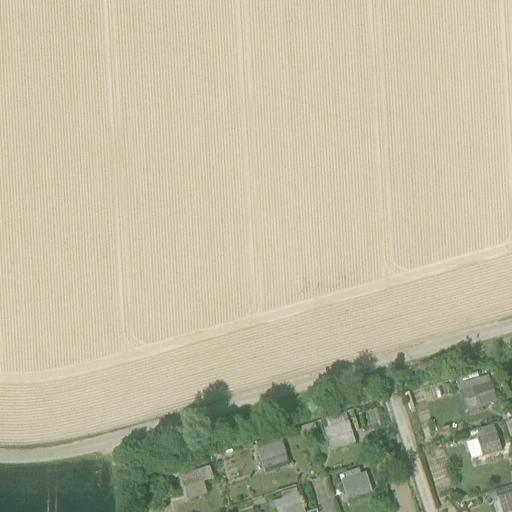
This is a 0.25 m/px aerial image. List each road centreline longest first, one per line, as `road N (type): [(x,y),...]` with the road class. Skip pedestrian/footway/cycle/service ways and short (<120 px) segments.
road 1 (unclassified): [(0,458),(29,463),(145,438),(511,331)]
road 2 (unknown): [(383,368),(431,511)]
